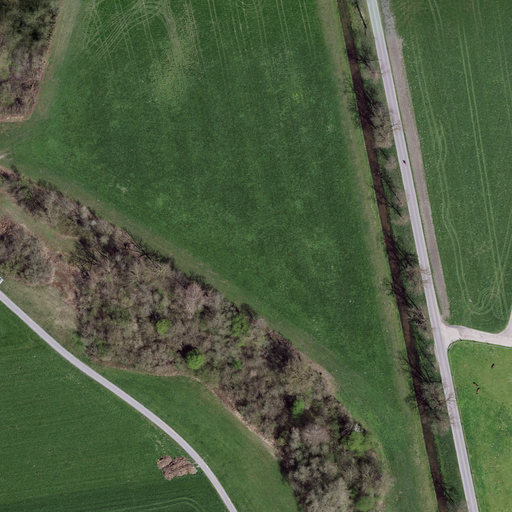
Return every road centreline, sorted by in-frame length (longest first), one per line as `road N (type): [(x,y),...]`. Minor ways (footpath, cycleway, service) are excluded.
road 1 (unclassified): [(473,511),(369,0)]
road 2 (track): [(231,511),(160,423),(0,295)]
